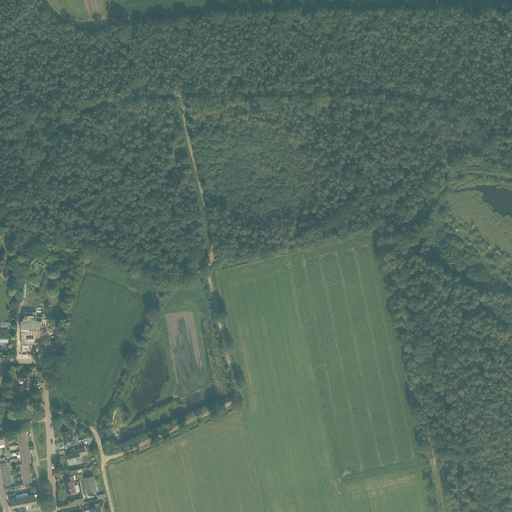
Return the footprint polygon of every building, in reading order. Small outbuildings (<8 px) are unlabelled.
[(23,320),(20,320),(20,329),(21,329),(22,329),(22,332),(21,332),(21,339),(21,344),(33,344),(33,339),(33,338),(32,338),(32,337),(29,337),(29,329),(32,329),(42,329),(42,320),(37,320),(37,318),(34,318),(34,315),(26,315),(24,315),(24,318),(23,318),(23,320)] [(19,374),(19,379),(19,380),(24,380),(24,388),(27,388),(32,388),(31,383),(31,378),(31,372),(24,372),(24,374),(19,374)] [(71,446),(78,444),(76,436),(74,436),(72,430),(62,432),(64,443),(70,441),(71,446)] [(16,433),(17,438),(17,439),(26,437),(25,431),(16,433)] [(27,443),(26,437),(17,439),(19,445),(27,443)] [(29,449),(27,443),(19,445),(20,451),(29,449)] [(77,449),(78,452),(66,455),(69,465),(74,464),(74,462),(80,461),(80,463),(80,462),(79,456),(85,455),(84,448),(77,449)] [(30,456),(29,449),(20,451),(21,458),(30,456)] [(32,481),(30,475),(22,477),(23,483),(32,481)] [(68,482),(65,482),(67,489),(66,489),(66,494),(75,492),(79,491),(77,485),(74,486),(74,484),(73,484),(72,480),(74,479),(73,476),(68,477),(66,477),(68,482)] [(93,476),(84,478),(85,485),(86,485),(87,487),(86,488),(87,492),(89,492),(89,493),(90,493),(90,492),(96,490),(95,490),(94,487),(95,486),(93,476)] [(36,503),(34,494),(28,495),(30,504),(36,503)] [(30,504),(28,495),(22,497),(24,505),(30,504)] [(24,505),(22,497),(16,498),(17,507),(24,505)] [(17,507),(16,498),(9,499),(11,508),(17,507)] [(95,508),(90,509),(90,506),(85,507),(85,511),(100,511),(100,507),(103,507),(101,501),(94,502),(95,508)]
